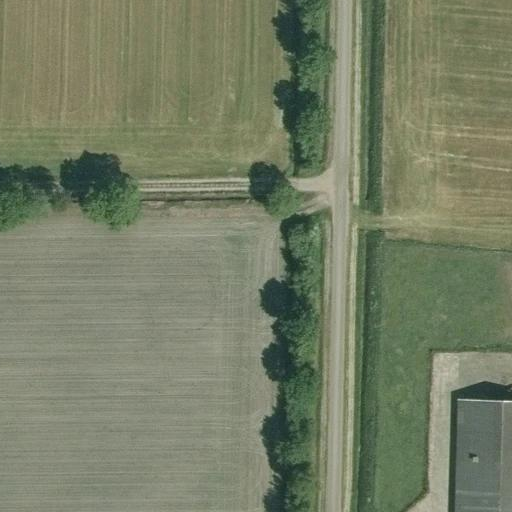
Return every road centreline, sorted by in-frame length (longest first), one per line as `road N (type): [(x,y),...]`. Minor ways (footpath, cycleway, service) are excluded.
road 1 (unclassified): [(335,511),(348,0)]
road 2 (track): [(0,187),(343,181)]
